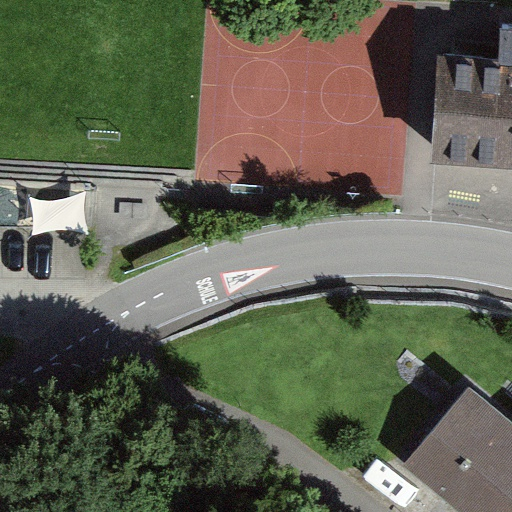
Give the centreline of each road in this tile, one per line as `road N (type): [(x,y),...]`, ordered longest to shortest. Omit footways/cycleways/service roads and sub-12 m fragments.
road 1 (residential): [(76,351),(160,299),(320,250),(468,250),(511,258)]
road 2 (residential): [(76,351),(289,451),(361,511)]
